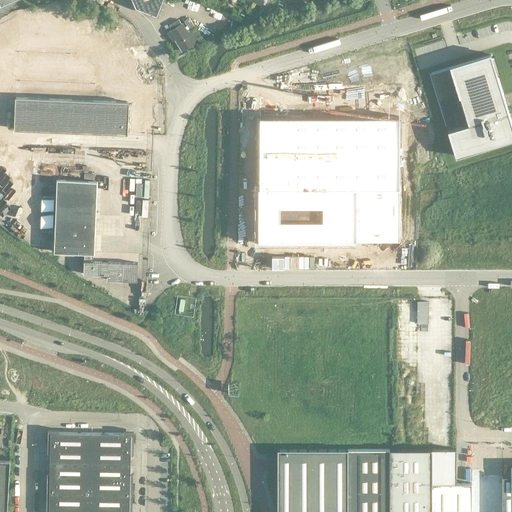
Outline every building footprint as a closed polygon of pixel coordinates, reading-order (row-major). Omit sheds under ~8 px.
[(132,0),(136,7),(157,15),(162,0),(132,0)] [(200,41),(188,18),(183,20),(181,17),(168,24),(171,29),(167,31),(172,40),(175,38),(182,51),(200,41)] [(155,64),(119,18),(110,25),(145,71),(155,64)] [(491,55),(430,74),(445,125),(446,125),(456,156),(511,138),(511,121),(504,95),(491,55)] [(17,97),(16,128),(127,133),(128,102),(17,97)] [(399,237),(399,116),(260,116),(260,237),(279,237),(279,239),(289,239),(289,237),(327,237),(327,239),(337,239),(337,237),(399,237)] [(84,253),(93,253),(94,253),(97,181),(57,179),(54,251),(84,253)] [(466,214),(456,180),(414,180),(414,253),(446,253),(446,214),(466,214)] [(137,281),(137,263),(93,261),(93,253),(84,253),(84,260),(83,274),(107,275),(107,279),(137,281)] [(428,323),(429,300),(418,300),(417,322),(428,323)] [(131,511),(132,473),(130,473),(130,453),(132,453),(133,431),(123,431),(123,433),(58,432),(58,430),(48,430),(48,452),(50,452),(49,472),(47,472),(47,511),(49,511),(48,511),(131,511)] [(456,448),(432,449),(432,483),(456,483),(456,448)] [(278,449),(277,511),(347,511),(348,449),(278,449)] [(347,511),(389,511),(390,449),(348,449),(347,511)] [(389,511),(431,511),(432,483),(432,449),(390,449),(389,511)] [(484,470),(471,470),(471,483),(472,483),(471,511),(501,511),(502,476),(502,469),(484,470)] [(511,511),(511,475),(502,476),(501,511),(511,511)] [(456,483),(432,483),(431,511),(471,511),(472,483),(456,483)]
